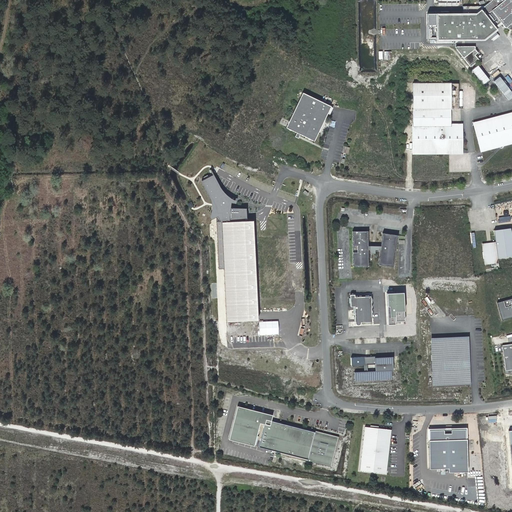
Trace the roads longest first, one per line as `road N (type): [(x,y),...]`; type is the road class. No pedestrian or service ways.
road 1 (unclassified): [(511,184),(412,196),(332,183),(319,199),(329,398),(380,407),(511,401)]
road 2 (track): [(101,0),(203,236),(214,465)]
road 3 (track): [(464,511),(0,426)]
